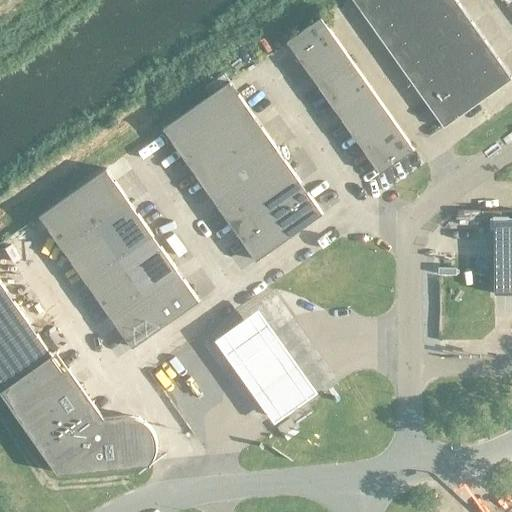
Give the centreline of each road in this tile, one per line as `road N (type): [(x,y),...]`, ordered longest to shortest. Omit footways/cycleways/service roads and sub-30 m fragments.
road 1 (unclassified): [(511,146),(433,202),(407,246),(409,472)]
road 2 (unclassified): [(360,485),(214,494),(148,511)]
